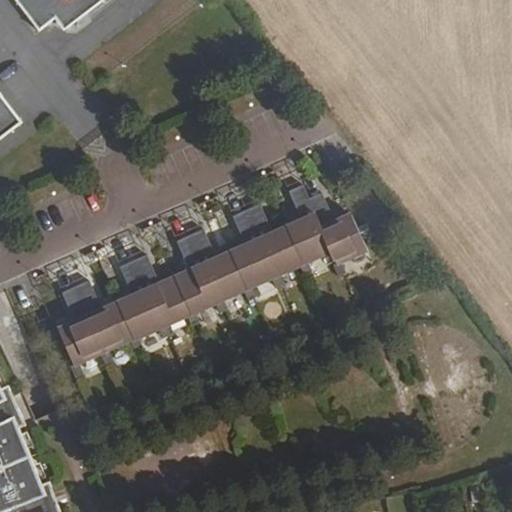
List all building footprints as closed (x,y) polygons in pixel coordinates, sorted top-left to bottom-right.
[(87,14),(105,0),(14,0),(39,31),(55,19),(63,13),(78,14),(83,10),(87,14)] [(78,14),(63,13),(55,19),(64,31),(87,14),(83,10),(78,14)] [(0,139),(20,124),(0,98),(0,97),(0,107),(0,108),(1,121),(0,121),(0,139)] [(292,260),(315,249),(288,191),(275,196),(286,221),(272,227),(287,262),(292,260)] [(322,265),(349,252),(334,218),(321,224),(310,200),(295,206),(322,265)] [(282,264),(287,262),(272,227),(259,233),(248,209),(233,216),(259,275),(264,272),(282,264)] [(255,276),(259,275),(233,216),(221,222),(231,247),(217,253),(232,287),(237,285),(255,276)] [(209,298),(232,287),(217,253),(204,259),(193,234),(178,241),(205,300),(209,298)] [(177,312),(205,300),(178,241),(166,247),(175,272),(162,278),(177,312)] [(172,314),(177,312),(162,278),(149,284),(138,260),(123,266),(150,325),(154,323),(173,315),(172,314)] [(287,262),(282,264),(288,275),(297,271),(292,260),(287,262)] [(326,263),(317,267),(323,279),(332,274),(326,263)] [(145,327),(150,325),(123,266),(111,272),(120,297),(107,303),(122,338),(127,336),(145,327)] [(259,275),(255,276),(260,288),(269,284),(264,272),(259,275)] [(118,340),(122,338),(107,303),(94,309),(83,285),(68,292),(95,351),(99,348),(118,340)] [(232,287),(228,289),(233,301),(242,296),(237,285),(232,287)] [(90,353),(95,351),(68,292),(56,298),(65,323),(52,329),(67,363),(70,362),(90,353)] [(205,300),(200,302),(205,313),(214,309),(209,298),(205,300)] [(177,312),(172,314),(173,315),(178,326),(187,322),(182,310),(177,312)] [(150,325),(145,327),(150,339),(159,334),(154,323),(150,325)] [(122,338),(118,340),(123,351),(132,347),(127,336),(122,338)] [(95,351),(90,353),(95,364),(104,360),(99,348),(95,351)] [(67,363),(61,365),(66,377),(75,373),(70,362),(67,363)] [(7,382),(0,385),(20,428),(27,425),(7,382)] [(0,511),(52,511),(41,479),(34,461),(20,428),(0,385),(0,384),(0,511)] [(60,511),(48,477),(41,479),(52,511),(60,511)]
